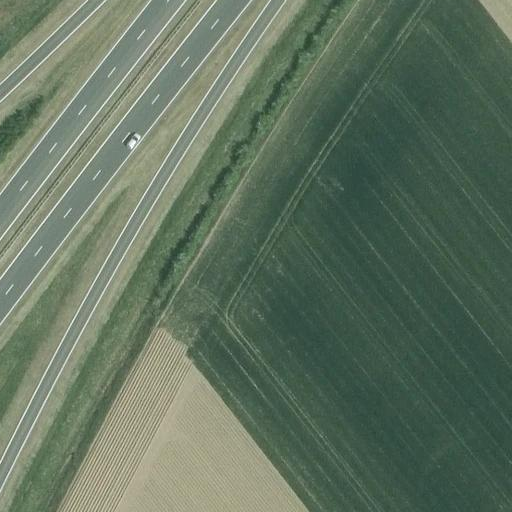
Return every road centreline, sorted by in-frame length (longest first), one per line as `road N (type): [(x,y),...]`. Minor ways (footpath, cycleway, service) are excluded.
road 1 (trunk): [(0,474),(113,261),(278,0)]
road 2 (trunk): [(0,303),(235,0)]
road 3 (trunk): [(169,0),(0,219)]
road 4 (trunk): [(97,0),(0,93)]
